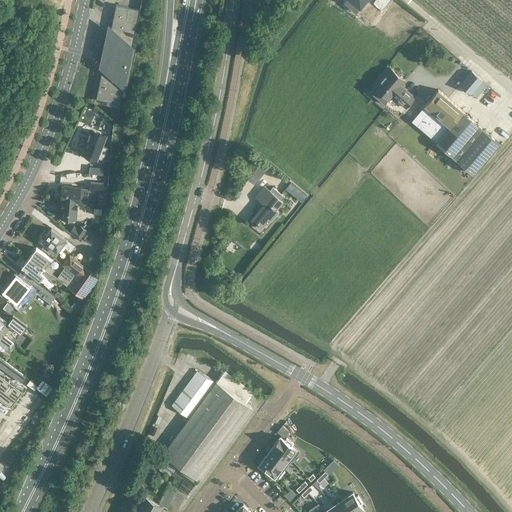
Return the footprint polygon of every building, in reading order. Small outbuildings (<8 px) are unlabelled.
[(112,24),(111,28),(113,30),(110,33),(114,37),(108,44),(112,47),(106,54),(110,57),(104,64),(106,66),(102,69),(96,101),(97,99),(120,104),(116,119),(117,119),(122,97),(125,97),(137,43),(133,43),(136,30),(142,0),(141,0),(140,9),(116,5),(112,24)] [(373,0),(372,1),(382,10),(390,0),(373,0)] [(390,67),(373,87),(389,101),(392,97),(406,108),(416,97),(402,85),(406,81),(390,67)] [(471,71),(460,84),(470,94),(476,98),(487,85),(482,80),(478,76),(471,71)] [(438,89),(411,120),(446,150),(441,157),(446,161),(451,155),(473,174),(499,142),(463,112),(464,111),(438,89)] [(89,141),(84,156),(99,160),(100,159),(105,161),(109,148),(104,146),(107,137),(92,132),(91,134),(90,133),(88,141),(89,141)] [(90,166),(89,173),(102,174),(103,167),(90,166)] [(90,182),(89,190),(106,191),(106,184),(90,182)] [(61,200),(61,201),(62,201),(77,202),(79,202),(88,203),(89,188),(80,187),(62,186),(61,200)] [(277,209),(283,201),(282,201),(285,197),(273,186),(269,190),(265,186),(256,197),(264,204),(251,220),(261,228),(269,219),(272,221),(279,211),(277,209)] [(76,218),(77,202),(62,201),(61,217),(76,218)] [(80,239),(87,229),(80,225),(78,228),(74,225),(69,231),(80,239)] [(46,242),(42,247),(50,253),(53,248),(57,251),(62,244),(71,251),(75,246),(51,228),(47,233),(45,233),(43,236),(43,239),(42,240),(46,242)] [(32,253),(29,256),(52,273),(55,270),(46,263),(50,258),(36,247),(35,248),(34,247),(31,252),(32,253)] [(68,286),(69,287),(81,295),(72,307),(82,314),(88,298),(84,296),(86,293),(89,295),(93,290),(90,288),(99,275),(83,264),(83,265),(70,255),(63,264),(65,266),(77,274),(68,286)] [(29,256),(25,262),(24,261),(21,265),(22,266),(22,267),(23,268),(19,274),(31,283),(36,277),(40,280),(45,283),(48,278),(54,282),(57,278),(58,277),(57,277),(52,273),(29,256)] [(57,278),(68,286),(77,274),(65,266),(57,277),(58,277),(57,278)] [(17,304),(31,286),(16,274),(2,292),(17,304)] [(0,333),(3,335),(7,330),(8,330),(11,326),(21,333),(27,326),(13,315),(7,322),(0,316),(0,333)] [(0,339),(11,347),(13,349),(16,345),(14,343),(3,335),(0,333),(0,339)] [(198,481),(203,475),(252,408),(217,381),(197,371),(172,405),(189,418),(163,454),(198,481)] [(2,375),(0,377),(0,396),(0,397),(12,382),(2,375)] [(42,379),(36,387),(47,395),(53,386),(42,379)] [(12,382),(0,397),(11,405),(22,390),(12,382)] [(281,436),(273,446),(293,460),(300,451),(292,445),(293,443),(286,437),(285,439),(281,436)] [(273,446),(266,455),(285,469),(291,461),(292,461),(293,460),(273,446)] [(285,469),(266,455),(259,464),(275,476),(277,478),(285,469)] [(328,473),(338,464),(333,458),(323,468),(328,473)] [(145,495),(138,508),(140,509),(138,511),(159,511),(161,510),(158,508),(160,504),(167,508),(173,511),(176,511),(186,494),(168,485),(159,503),(145,495)] [(353,492),(343,498),(352,511),(357,511),(363,509),(363,508),(364,508),(361,504),(363,502),(358,495),(356,496),(353,492)] [(352,511),(343,498),(333,504),(338,511),(352,511)]
